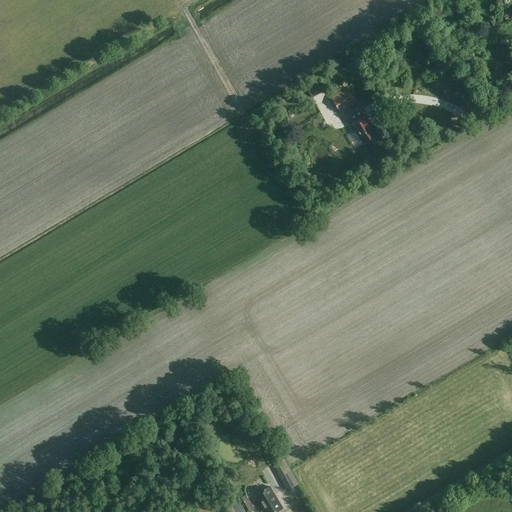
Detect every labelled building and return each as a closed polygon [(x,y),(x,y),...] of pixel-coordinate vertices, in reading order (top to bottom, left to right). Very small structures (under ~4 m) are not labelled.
[(341,114),(357,104),(347,87),(331,98),(341,114)] [(364,144),(377,135),(364,115),(351,124),(364,144)] [(273,463),(280,477),(288,490),(297,484),(290,471),(283,458),(273,463)] [(264,511),(277,511),(281,510),(278,505),(280,504),(270,487),(255,495),(264,511)] [(255,511),(248,499),(244,502),(249,511),(255,511)]
